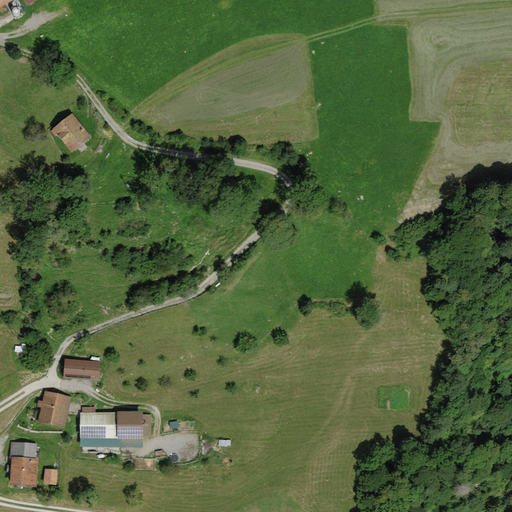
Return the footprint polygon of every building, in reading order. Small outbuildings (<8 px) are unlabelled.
[(0,0),(0,10),(20,0),(0,0)] [(83,140),(67,116),(47,130),(63,154),(83,140)] [(95,381),(97,364),(61,361),(59,377),(95,381)] [(66,400),(41,393),(33,426),(58,433),(66,400)] [(148,444),(148,414),(76,415),(76,444),(148,444)] [(9,445),(3,485),(28,488),(34,449),(9,445)] [(53,473),(41,471),(39,486),(50,488),(53,473)]
